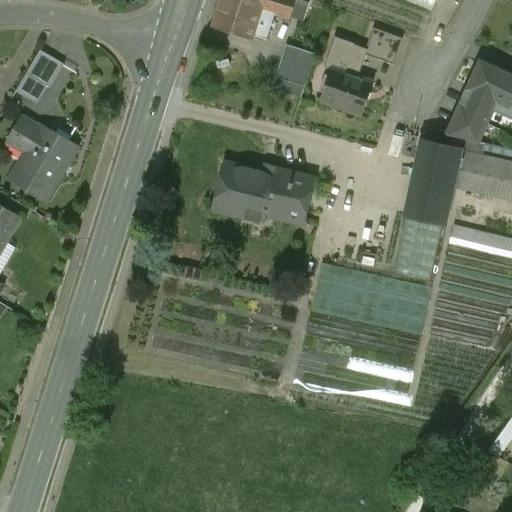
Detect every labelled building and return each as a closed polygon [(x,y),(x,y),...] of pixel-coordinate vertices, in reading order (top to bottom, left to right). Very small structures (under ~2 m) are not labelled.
[(263,0),(220,0),(212,28),(251,40),(252,37),(260,39),(263,26),(256,24),(261,9),(263,0)] [(293,0),(263,0),(261,9),(288,17),(293,0)] [(306,2),(298,0),(293,0),(288,17),(301,21),(306,2)] [(437,0),(398,0),(433,13),(437,0)] [(402,39),(372,29),(365,49),(367,50),(365,56),(393,65),(402,39)] [(354,44),(334,37),(323,67),(331,70),(332,69),(357,78),(365,56),(367,50),(365,49),(353,45),(354,44)] [(315,55),(285,45),(275,78),(304,87),(315,55)] [(63,65),(39,50),(25,74),(49,89),(63,65)] [(505,73),(489,65),(465,117),(459,114),(456,121),(479,132),(486,114),(494,99),(511,106),(511,80),(504,77),(505,73)] [(357,78),(332,69),(331,70),(320,102),(361,116),(372,83),(357,78)] [(511,114),(511,106),(494,99),(486,114),(501,121),(511,116),(511,114),(511,115),(511,114)] [(75,148),(43,129),(41,132),(22,121),(8,145),(27,156),(13,180),(45,199),(75,148)] [(479,132),(456,121),(450,136),(475,142),(479,132)] [(450,136),(449,136),(447,148),(460,151),(460,152),(482,157),(482,156),(485,144),(475,142),(450,136)] [(447,148),(421,142),(405,216),(406,216),(443,224),(444,224),(452,188),(460,152),(460,151),(447,148)] [(497,158),(511,159),(511,149),(498,148),(497,158)] [(511,162),(482,156),(482,157),(460,152),(452,188),(511,201),(511,162)] [(275,176),(225,164),(214,210),(261,222),(260,225),(264,226),(267,216),(284,220),(290,197),(307,201),(313,179),(276,170),(275,176)] [(0,207),(0,250),(19,218),(0,207)] [(443,224),(406,216),(393,274),(430,282),(443,224)] [(511,239),(453,225),(451,238),(511,252),(511,239)]
